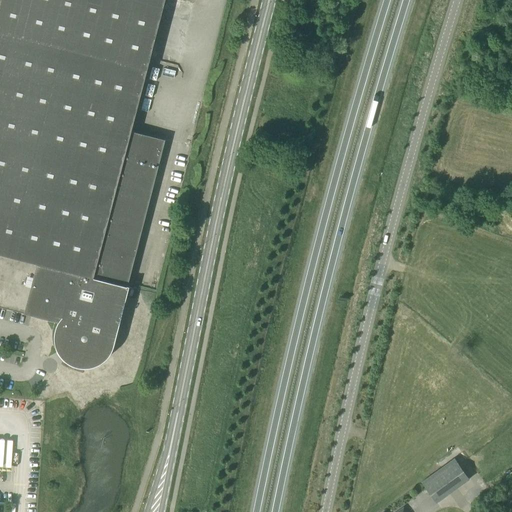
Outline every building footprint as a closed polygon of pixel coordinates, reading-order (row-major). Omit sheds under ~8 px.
[(0,0),(0,306),(60,322),(58,329),(56,336),(57,343),(59,349),(63,355),(67,359),(73,363),(79,365),(86,366),(92,365),(99,362),(104,358),(109,352),(112,346),(165,140),(132,131),(148,69),(165,0),(0,0)] [(173,50),(174,44),(159,41),(158,47),(173,50)] [(157,51),(155,57),(171,61),(173,55),(157,51)] [(147,97),(153,98),(156,83),(151,82),(147,97)] [(438,503),(471,480),(456,459),(423,483),(438,503)]
